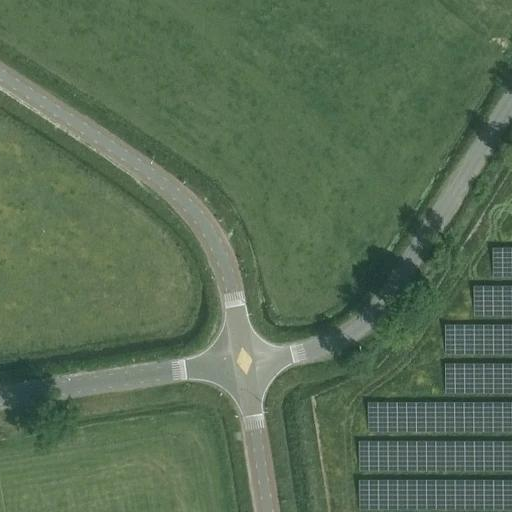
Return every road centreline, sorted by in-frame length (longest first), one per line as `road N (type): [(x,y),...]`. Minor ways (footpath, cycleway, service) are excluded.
road 1 (tertiary): [(243,360),(216,237),(197,210),(0,75)]
road 2 (unclassified): [(243,360),(346,334),(383,302),(511,98)]
road 3 (unclassified): [(243,360),(0,397)]
road 4 (tertiary): [(266,511),(243,360)]
